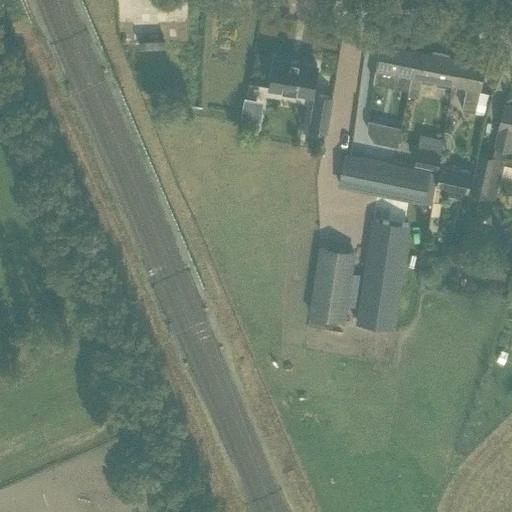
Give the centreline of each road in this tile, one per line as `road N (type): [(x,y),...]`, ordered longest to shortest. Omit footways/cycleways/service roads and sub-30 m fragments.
road 1 (unclassified): [(511,45),(275,0)]
road 2 (unknown): [(349,13),(332,175),(353,229)]
